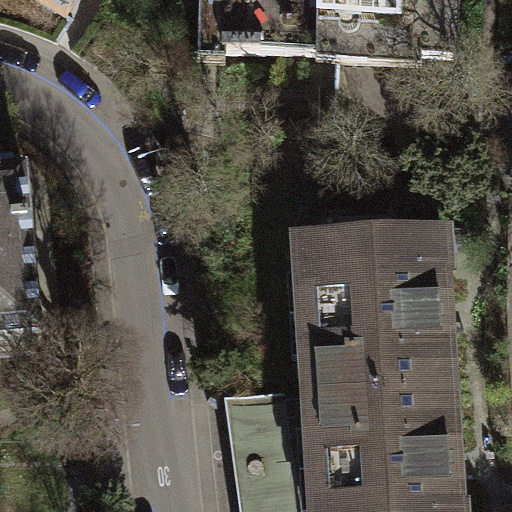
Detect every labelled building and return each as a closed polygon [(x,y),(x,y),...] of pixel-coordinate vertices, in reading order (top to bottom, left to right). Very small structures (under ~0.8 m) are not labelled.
[(37,0),(66,18),(77,0),(37,0)] [(337,59),(337,0),(223,0),(223,10),(208,10),(207,56),(337,59)] [(337,0),(337,59),(459,59),(459,0),(337,0)] [(26,172),(0,174),(0,336),(42,332),(26,172)] [(309,238),(317,397),(449,391),(441,232),(309,238)] [(317,397),(324,511),(456,511),(449,391),(317,397)]
